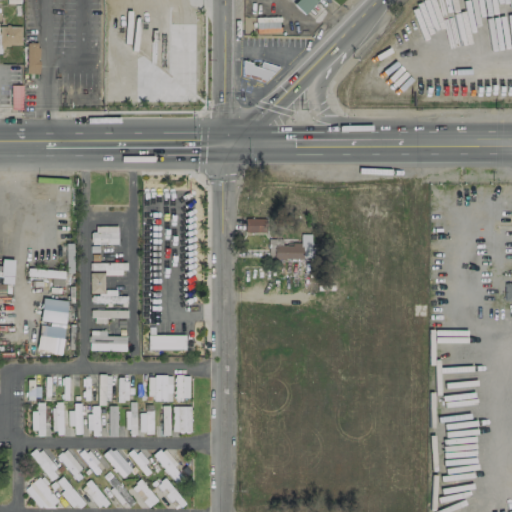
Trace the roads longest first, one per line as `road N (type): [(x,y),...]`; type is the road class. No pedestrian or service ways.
road 1 (residential): [(227,143),(226,511)]
road 2 (secondary): [(372,0),(227,143)]
road 3 (secondary): [(45,143),(227,143)]
road 4 (tertiary): [(226,0),(227,143)]
